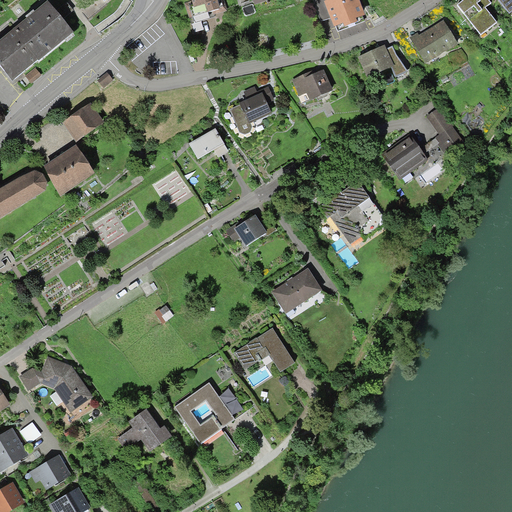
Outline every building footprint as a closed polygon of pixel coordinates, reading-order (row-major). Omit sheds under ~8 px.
[(222,0),(191,0),(192,1),(184,3),(192,26),(196,25),(216,18),(215,16),(228,12),(224,0),(222,0)] [(330,0),(324,3),(334,29),(336,28),(338,33),(365,22),(363,18),(366,17),(359,0),(330,0)] [(488,0),(464,0),(457,6),(481,35),(497,22),(485,8),(491,3),(488,0)] [(511,0),(497,0),(511,18),(511,0)] [(48,3),(0,42),(0,65),(13,81),(39,61),(40,62),(73,33),(48,3)] [(419,36),(417,33),(409,38),(425,63),(446,51),(447,53),(459,45),(444,20),(419,36)] [(408,72),(395,54),(392,48),(387,50),(385,46),(359,57),(368,78),(393,68),(397,77),(408,72)] [(35,69),(25,76),(30,83),(41,76),(35,69)] [(315,70),(294,81),(301,96),(308,92),(311,100),(333,90),(323,70),(316,74),(315,70)] [(108,73),(99,81),(105,87),(114,79),(108,73)] [(250,102),(230,110),(239,128),(242,132),(248,133),(252,132),(254,127),(252,123),(271,113),(265,101),(274,96),(270,87),(259,93),(256,89),(245,94),(250,102)] [(91,106),(65,123),(77,141),(102,124),(91,106)] [(441,108),(428,117),(440,134),(423,146),(414,134),(386,154),(402,177),(428,159),(424,153),(440,142),(445,150),(462,138),(441,108)] [(215,130),(190,147),(200,160),(215,150),(220,158),(230,151),(215,130)] [(189,149),(182,138),(166,149),(173,160),(189,149)] [(76,148),(44,168),(62,196),(94,177),(76,148)] [(0,218),(43,192),(44,184),(39,176),(31,172),(0,190),(0,218)] [(365,175),(315,209),(325,223),(331,219),(351,246),(363,238),(364,240),(389,223),(370,196),(376,192),(365,175)] [(256,215),(225,234),(231,243),(239,238),(244,247),(267,232),(256,215)] [(307,270),(274,292),(287,312),(320,290),(307,270)] [(166,308),(156,315),(161,324),(172,316),(166,308)] [(273,328),(234,353),(246,370),(270,355),(280,371),(294,362),(273,328)] [(39,384),(55,389),(57,392),(63,402),(69,412),(91,399),(71,367),(47,358),(41,373),(33,370),(21,378),(29,390),(39,384)] [(209,385),(176,409),(200,442),(234,418),(229,410),(236,405),(228,395),(221,400),(209,385)] [(56,406),(63,402),(57,392),(50,396),(56,406)] [(136,428),(118,439),(124,449),(139,440),(146,451),(173,434),(166,424),(160,428),(149,410),(131,420),(136,428)] [(31,424),(20,433),(29,445),(40,436),(31,424)] [(12,431),(0,437),(0,470),(26,456),(12,431)] [(69,477),(58,459),(34,473),(39,483),(43,481),(48,489),(69,477)] [(10,511),(23,505),(12,487),(0,493),(0,511),(10,511)] [(85,511),(88,511),(78,492),(53,507),(56,511),(85,511)]
